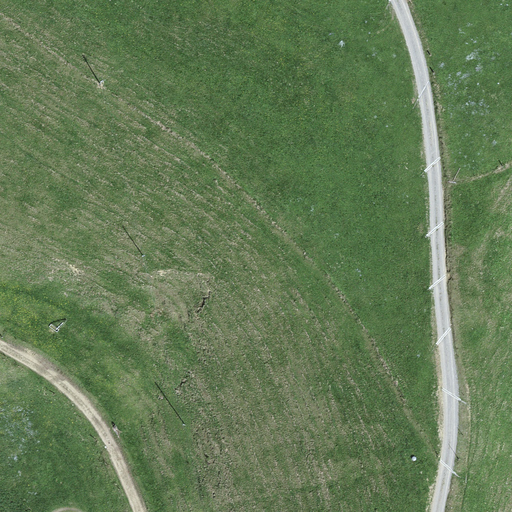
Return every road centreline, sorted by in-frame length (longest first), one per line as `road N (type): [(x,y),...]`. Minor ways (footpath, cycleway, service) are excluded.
road 1 (track): [(437,511),(450,419),(431,141),(397,0)]
road 2 (track): [(0,343),(90,409),(140,511)]
